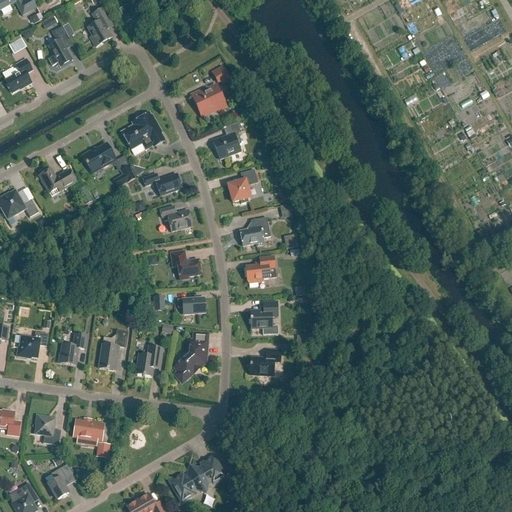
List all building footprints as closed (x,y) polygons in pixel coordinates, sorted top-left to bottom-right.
[(23,17),(36,9),(31,0),(28,0),(22,4),(19,0),(0,0),(0,12),(15,4),(23,17)] [(127,23),(134,19),(127,7),(120,11),(127,23)] [(96,49),(112,39),(108,32),(114,28),(109,21),(103,10),(92,16),(96,22),(95,25),(88,30),(89,30),(93,37),(90,39),(96,49)] [(38,13),(28,19),(31,25),(41,20),(38,13)] [(45,23),(49,29),(57,24),(54,19),(49,21),(45,23)] [(72,62),(63,45),(69,42),(62,28),(52,34),(57,43),(48,48),(54,58),(48,61),(52,68),(58,65),(60,69),(72,62)] [(12,55),(25,49),(20,39),(7,45),(12,55)] [(26,76),(33,72),(26,61),(16,67),(20,74),(5,82),(12,95),(23,89),(24,89),(32,85),(26,76)] [(223,85),(229,81),(222,69),(212,75),(218,84),(221,82),(223,85)] [(201,92),(191,97),(203,120),(226,109),(215,86),(201,93),(201,92)] [(153,148),(165,142),(161,135),(162,134),(152,117),(151,117),(149,115),(132,125),(133,127),(121,134),(131,151),(142,145),(146,151),(153,147),(153,148)] [(241,147),(241,145),(238,136),(241,135),(237,125),(220,131),(221,132),(223,130),(227,139),(222,141),(222,140),(213,143),(218,157),(220,156),(222,161),(243,153),(241,147)] [(454,135),(428,148),(435,161),(460,148),(454,135)] [(108,167),(116,162),(107,146),(93,154),(92,152),(82,158),(87,167),(88,167),(91,173),(99,168),(101,170),(108,166),(108,167)] [(122,177),(113,182),(118,189),(127,184),(127,185),(136,180),(128,167),(120,172),(122,177)] [(146,170),(134,167),(133,170),(138,177),(145,172),(146,170)] [(60,194),(77,184),(70,172),(56,179),(51,171),(39,178),(49,195),(58,190),(60,194)] [(247,188),(258,185),(254,172),(240,176),(242,183),(228,187),(233,204),(240,202),(241,206),(248,204),(247,200),(250,199),(247,188)] [(160,198),(182,191),(177,176),(159,182),(157,176),(142,181),(145,188),(155,185),(160,198)] [(92,203),(84,189),(77,193),(85,207),(92,203)] [(30,219),(38,214),(31,202),(24,206),(16,192),(9,195),(9,194),(5,196),(6,197),(3,199),(2,198),(0,199),(0,209),(7,222),(25,212),(30,219)] [(281,205),(289,204),(288,195),(280,197),(281,205)] [(137,214),(145,211),(142,203),(134,206),(137,214)] [(171,234),(192,229),(188,212),(176,215),(174,208),(159,212),(161,220),(167,218),(171,234)] [(261,234),(269,233),(266,219),(251,222),(252,230),(249,230),(248,231),(240,233),(240,235),(239,236),(240,239),(241,240),(243,248),(256,246),(257,248),(264,246),(261,234)] [(289,250),(298,248),(296,236),(287,238),(289,250)] [(188,279),(201,277),(199,262),(188,263),(188,260),(186,260),(184,253),(170,255),(173,269),(178,269),(180,282),(189,281),(188,279)] [(149,267),(157,266),(156,258),(148,259),(149,267)] [(268,271),(275,270),(273,258),(259,260),(260,267),(245,268),(247,283),(249,283),(249,289),(258,288),(257,282),(269,280),(268,271)] [(153,298),(154,313),(165,312),(164,298),(153,298)] [(204,299),(182,301),(177,301),(178,310),(183,309),(183,317),(205,315),(204,299)] [(271,319),(277,318),(277,303),(263,304),(263,313),(250,313),(251,330),(262,330),(263,337),(278,336),(278,327),(272,327),(271,319)] [(173,328),(162,326),(161,334),(171,336),(173,328)] [(0,342),(6,343),(8,329),(0,328),(0,342)] [(126,350),(128,334),(116,332),(116,337),(111,340),(103,339),(99,370),(115,373),(119,349),(126,350)] [(46,348),(48,336),(35,334),(34,340),(21,338),(19,349),(18,349),(17,358),(26,360),(26,358),(38,360),(39,347),(46,348)] [(185,381),(205,364),(207,336),(194,335),(193,351),(191,351),(190,357),(175,370),(178,373),(177,375),(177,376),(177,377),(177,379),(177,380),(178,381),(180,382),(181,382),(183,382),(184,382),(185,381)] [(86,352),(88,338),(74,336),(73,348),(62,346),(60,356),(59,355),(58,364),(76,367),(79,350),(86,352)] [(160,371),(163,351),(148,349),(147,358),(138,356),(136,376),(152,378),(153,370),(160,371)] [(280,364),(281,352),(266,351),(266,360),(251,359),(250,376),(274,378),(274,364),(280,364)] [(19,438),(21,424),(13,423),(15,414),(6,412),(6,414),(0,413),(0,428),(8,430),(7,436),(19,438)] [(59,448),(61,433),(54,432),(56,421),(45,419),(45,418),(37,417),(35,426),(36,426),(35,436),(44,438),(43,445),(59,448)] [(101,442),(103,427),(76,423),(74,438),(78,439),(77,445),(88,446),(89,440),(101,442)] [(16,455),(19,450),(14,446),(10,451),(16,455)] [(107,459),(108,447),(99,446),(98,458),(107,459)] [(56,468),(63,464),(59,458),(52,462),(56,468)] [(224,479),(225,479),(213,459),(212,459),(213,460),(203,465),(202,465),(203,468),(199,471),(194,470),(190,473),(188,477),(184,480),(182,477),(181,477),(181,478),(171,484),(171,483),(170,483),(182,504),(183,503),(192,497),(193,497),(191,494),(196,491),(204,493),(207,485),(211,482),(213,485),(214,485),(214,484),(224,479)] [(48,486),(58,501),(68,495),(64,488),(66,487),(66,485),(69,486),(69,485),(60,470),(51,475),(55,482),(48,486)] [(237,491),(239,483),(231,481),(230,486),(231,489),(232,490),(232,489),(237,491)] [(12,505),(15,511),(37,511),(31,501),(36,498),(29,485),(8,497),(13,505),(12,505)] [(154,507),(148,496),(126,509),(128,511),(164,511),(160,504),(154,507)]
